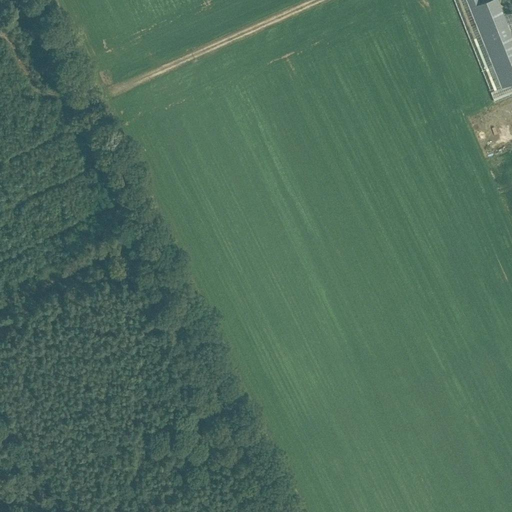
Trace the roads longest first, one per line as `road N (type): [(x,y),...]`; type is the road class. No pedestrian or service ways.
road 1 (track): [(288,511),(147,231)]
road 2 (track): [(147,231),(35,0)]
road 3 (track): [(320,0),(86,102)]
road 4 (track): [(147,231),(0,302)]
